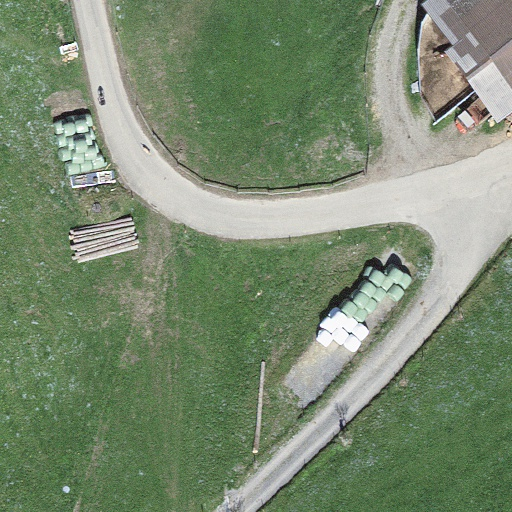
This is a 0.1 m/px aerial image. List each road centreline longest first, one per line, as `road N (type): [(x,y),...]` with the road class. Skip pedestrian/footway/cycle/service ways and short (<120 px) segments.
road 1 (track): [(236,511),(429,308)]
road 2 (track): [(409,0),(390,60),(403,202)]
